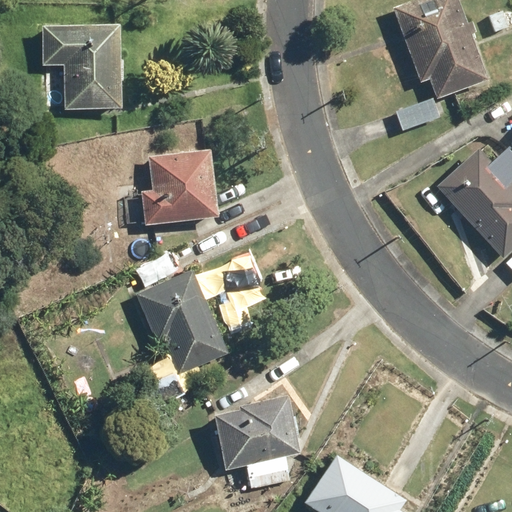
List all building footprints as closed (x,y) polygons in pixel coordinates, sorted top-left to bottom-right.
[(463,0),(412,0),(397,6),(425,82),(433,79),(440,95),(492,76),(463,0)] [(126,108),(128,60),(125,60),(126,26),(47,23),(46,62),(67,63),(65,105),(126,108)] [(436,98),(399,109),(404,128),(441,117),(436,98)] [(511,143),(496,159),(484,145),(440,185),(504,255),(511,248),(511,143)] [(217,147),(191,147),(191,152),(152,152),(152,174),(155,174),(155,190),(145,190),(145,222),(175,222),(175,217),(214,216),(214,214),(218,213),(217,147)] [(199,270),(140,292),(159,343),(170,339),(179,364),(227,346),(199,270)] [(294,394),(244,401),(245,406),(222,410),(230,463),(303,452),(294,394)] [(309,501),(326,511),(413,511),(420,502),(342,451),(309,501)]
